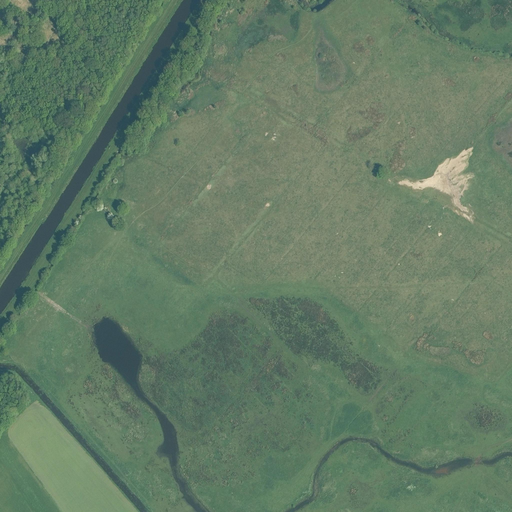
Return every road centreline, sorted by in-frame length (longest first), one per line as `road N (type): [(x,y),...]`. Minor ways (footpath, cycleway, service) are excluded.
road 1 (track): [(0,323),(202,0)]
road 2 (track): [(153,207),(131,220),(10,357),(0,357)]
